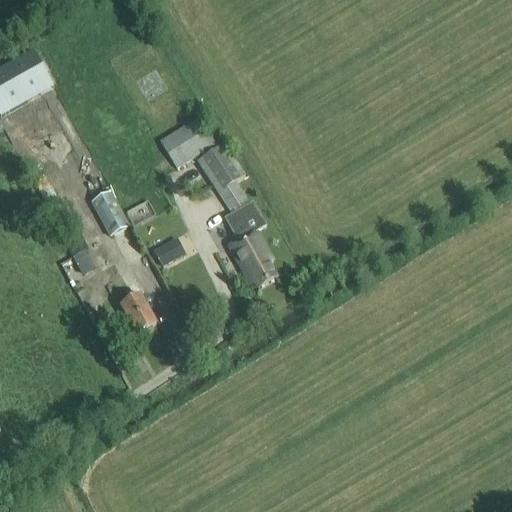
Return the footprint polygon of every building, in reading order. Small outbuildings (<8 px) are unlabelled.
[(176,171),(215,147),(199,121),(160,145),(176,171)] [(229,217),(246,206),(234,186),(243,180),(224,147),(197,164),(216,196),(217,196),(229,217)] [(111,240),(128,231),(109,196),(92,205),(111,240)] [(88,252),(75,226),(59,234),(73,260),(88,252)] [(258,291),(277,281),(268,265),(273,263),(257,232),(229,247),(250,287),(255,284),(258,291)] [(153,252),(162,268),(184,256),(175,240),(153,252)] [(76,270),(85,265),(80,257),(72,262),(76,270)] [(139,283),(128,289),(123,279),(108,287),(114,299),(111,301),(116,311),(122,308),(137,337),(157,325),(142,297),(145,296),(139,283)] [(112,318),(99,295),(89,301),(102,323),(112,318)]
